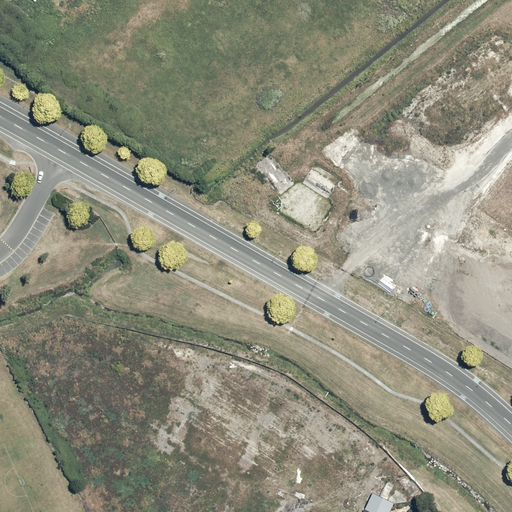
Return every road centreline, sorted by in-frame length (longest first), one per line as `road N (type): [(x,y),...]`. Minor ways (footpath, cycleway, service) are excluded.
road 1 (secondary): [(511,424),(421,356),(0,117)]
road 2 (unknown): [(389,337),(442,216),(511,140)]
road 3 (unknown): [(511,257),(347,160)]
